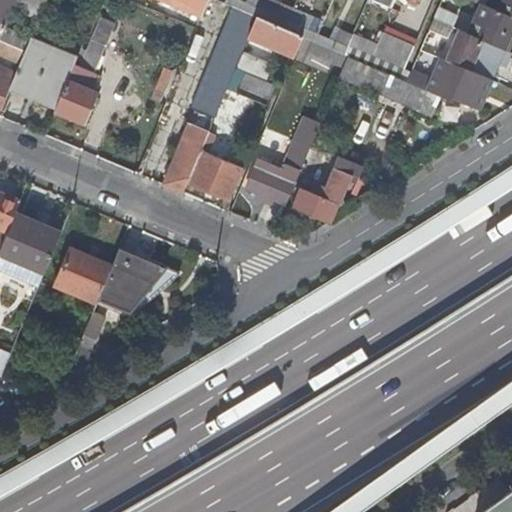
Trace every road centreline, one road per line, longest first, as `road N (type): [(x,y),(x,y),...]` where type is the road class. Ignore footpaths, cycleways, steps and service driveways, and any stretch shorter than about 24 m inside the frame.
road 1 (motorway): [(511,226),(259,387),(38,511)]
road 2 (motorway): [(202,511),(511,317)]
road 3 (residential): [(291,276),(0,456)]
road 4 (residential): [(291,276),(240,243),(0,143)]
road 5 (residential): [(511,132),(291,276)]
road 6 (residential): [(399,511),(511,432)]
